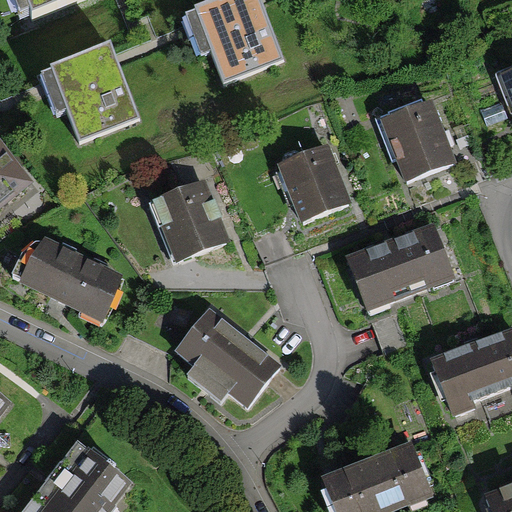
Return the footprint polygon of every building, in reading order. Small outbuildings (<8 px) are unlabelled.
[(27,0),(34,14),(68,0),(27,0)] [(263,0),(221,0),(185,13),(190,29),(200,55),(213,50),(226,84),(286,62),(263,0)] [(117,60),(111,45),(40,72),(47,89),(57,115),(69,111),(81,141),(139,118),(117,60)] [(511,74),(501,78),(511,106),(511,74)] [(402,181),(457,161),(434,97),(379,117),(402,181)] [(0,209),(35,180),(0,139),(0,209)] [(276,158),(300,224),(350,206),(326,140),(276,158)] [(147,199),(172,263),(227,242),(203,178),(147,199)] [(367,312),(455,278),(436,230),(348,264),(367,312)] [(100,325),(123,278),(43,238),(20,285),(100,325)] [(247,409),(280,368),(206,308),(173,350),(247,409)] [(511,328),(433,357),(454,416),(471,410),(468,401),(511,384),(511,328)] [(0,418),(10,405),(0,397),(0,418)] [(18,511),(105,511),(129,482),(73,440),(18,511)] [(385,511),(430,494),(409,443),(320,479),(333,511),(385,511)] [(511,511),(511,479),(484,491),(491,511),(511,511)]
